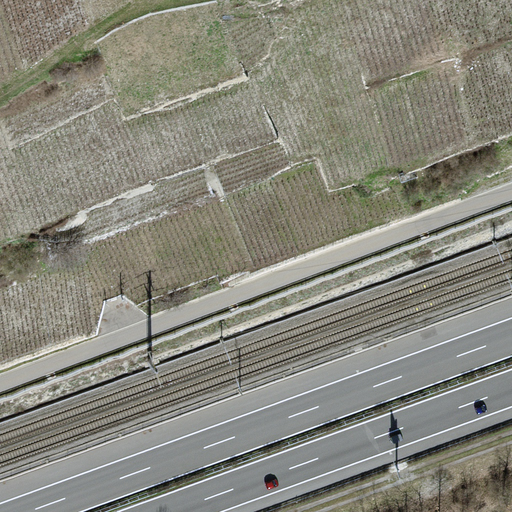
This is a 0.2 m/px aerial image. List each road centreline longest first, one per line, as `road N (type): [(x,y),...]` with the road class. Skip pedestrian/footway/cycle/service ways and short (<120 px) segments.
road 1 (unclassified): [(0,383),(511,191)]
road 2 (primary): [(511,25),(0,215)]
road 3 (motorway): [(511,335),(24,511)]
road 4 (motorway): [(171,511),(511,388)]
road 5 (track): [(305,511),(511,436)]
